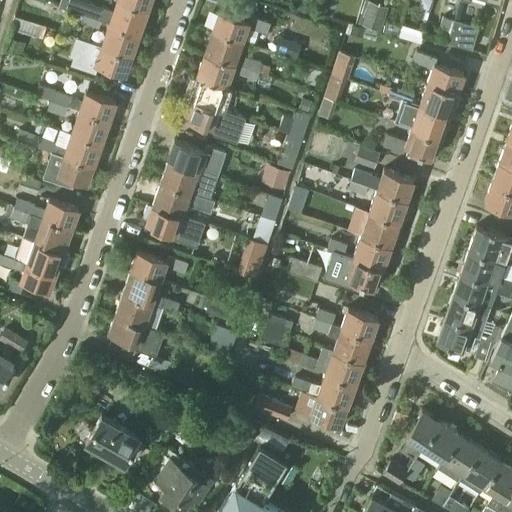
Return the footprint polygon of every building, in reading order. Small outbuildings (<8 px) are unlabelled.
[(89,0),(61,0),(60,4),(84,12),(102,18),(109,20),(139,31),(147,8),(124,0),(115,0),(113,8),(89,0)] [(368,0),(362,23),(381,28),(388,5),(372,0),(368,0)] [(217,8),(210,27),(241,37),(245,25),(245,24),(266,31),(270,21),(250,14),(248,19),(247,19),(246,18),(217,8)] [(102,18),(84,12),(81,20),(99,26),(102,18)] [(437,34),(447,37),(453,18),(442,15),(437,34)] [(453,18),(447,37),(446,40),(471,48),(475,34),(463,31),(462,30),(465,21),(453,17),(453,18)] [(109,20),(101,43),(131,54),(139,31),(109,20)] [(350,31),(363,35),(365,26),(353,22),(350,31)] [(402,22),(399,34),(420,40),(424,29),(402,22)] [(233,60),(241,37),(210,27),(202,50),(233,60)] [(77,35),(71,53),(75,55),(72,62),(92,69),(94,62),(125,73),(131,54),(101,43),(77,35)] [(10,38),(7,49),(22,54),(26,43),(10,38)] [(457,89),(464,70),(434,60),(436,54),(416,47),(412,58),(432,65),(427,78),(457,89)] [(225,84),(233,60),(202,50),(194,73),(225,84)] [(336,54),(331,71),(346,76),(352,60),(336,54)] [(260,69),(262,62),(245,56),(243,64),(260,69)] [(243,64),(240,72),(257,78),(260,69),(243,64)] [(217,107),(225,84),(194,73),(187,96),(217,107)] [(341,98),(347,77),(332,73),(326,93),(341,98)] [(449,112),(452,102),(456,104),(460,93),(456,92),(457,89),(427,78),(419,101),(449,112)] [(39,83),(36,93),(51,98),(68,104),(78,108),(77,111),(107,121),(114,100),(85,89),(81,101),(71,97),(72,95),(39,83)] [(412,99),(415,91),(398,86),(395,93),(412,99)] [(187,96),(180,115),(208,125),(207,129),(237,139),(245,116),(217,107),(187,96)] [(309,111),(312,99),(303,96),(299,108),(309,111)] [(412,99),(403,96),(395,119),(411,124),(441,135),(449,112),(419,101),(412,99)] [(51,98),(47,109),(65,115),(68,104),(51,98)] [(99,143),(107,121),(77,111),(70,133),(99,143)] [(43,130),(46,122),(38,119),(35,127),(43,130)] [(293,120),(289,132),(305,137),(309,125),(293,120)] [(434,154),(441,135),(411,124),(406,139),(386,131),(383,142),(402,149),(405,143),(434,154)] [(57,140),(53,151),(62,154),(92,165),(99,143),(70,133),(60,129),(57,140)] [(289,132),(283,150),(298,156),(305,137),(289,132)] [(511,159),(511,133),(508,132),(500,155),(511,159)] [(39,134),(35,145),(51,150),(53,151),(57,140),(39,134)] [(218,174),(226,149),(205,142),(203,148),(174,138),(168,157),(197,167),(218,174)] [(379,151),(360,144),(355,159),(374,166),(379,151)] [(53,151),(51,150),(43,175),(72,185),(74,179),(86,183),(92,165),(62,154),(53,151)] [(0,166),(7,169),(11,157),(0,153),(0,166)] [(511,184),(511,159),(500,155),(492,178),(511,184)] [(160,180),(189,190),(197,167),(168,157),(160,180)] [(280,165),(273,184),(284,187),(291,169),(280,165)] [(375,188),(405,198),(413,176),(383,166),(379,176),(375,187),(375,188)] [(379,176),(355,167),(351,178),(368,184),(375,187),(379,176)] [(368,184),(351,178),(348,188),(365,194),(368,184)] [(511,210),(511,184),(492,178),(484,201),(511,210)] [(160,180),(152,202),(181,212),(185,201),(211,210),(215,199),(198,193),(189,190),(160,180)] [(297,184),(293,195),(306,199),(310,188),(297,184)] [(398,220),(405,198),(375,188),(368,210),(398,220)] [(258,236),(272,239),(281,194),(267,191),(258,236)] [(44,206),(35,203),(35,202),(17,195),(13,208),(70,227),(77,207),(47,196),(44,206)] [(205,220),(181,212),(152,202),(146,221),(174,231),(172,237),(196,245),(205,220)] [(368,210),(355,205),(347,227),(360,232),(390,242),(398,220),(368,210)] [(62,248),(70,227),(13,208),(10,216),(28,222),(23,234),(62,248)] [(511,249),(511,236),(476,223),(468,246),(505,259),(509,248),(511,249)] [(382,264),(390,242),(360,232),(352,254),(382,264)] [(54,271),(62,248),(23,234),(15,257),(54,271)] [(345,251),(348,242),(331,236),(328,246),(345,251)] [(250,237),(246,250),(251,252),(261,255),(265,242),(250,237)] [(468,246),(460,269),(486,279),(498,283),(511,288),(511,279),(500,275),(505,260),(468,246)] [(137,248),(131,267),(158,277),(163,263),(185,271),(188,259),(166,252),(164,258),(163,257),(137,248)] [(375,284),(382,264),(352,254),(352,255),(338,250),(332,269),(375,284)] [(0,261),(21,269),(18,279),(48,290),(54,271),(15,257),(0,251),(0,261)] [(321,265),(291,255),(286,268),(317,279),(321,265)] [(131,267),(123,290),(150,300),(161,304),(164,305),(177,309),(179,302),(163,296),(154,288),(155,286),(158,277),(131,267)] [(486,279),(460,269),(452,292),(478,301),(478,300),(486,279)] [(511,291),(511,288),(498,283),(495,290),(510,296),(511,291)] [(123,290),(115,313),(142,323),(156,328),(164,305),(161,304),(150,300),(123,290)] [(478,301),(452,292),(444,314),(497,333),(500,325),(486,320),(491,305),(478,300),(478,301)] [(194,302),(206,307),(210,298),(197,293),(194,302)] [(229,318),(233,305),(210,296),(205,309),(207,311),(207,314),(212,315),(213,313),(229,318)] [(369,334),(376,314),(347,304),(340,324),(369,334)] [(332,321),(336,311),(319,305),(315,315),(332,321)] [(511,309),(490,357),(498,361),(492,374),(511,383),(511,309)] [(289,332),(293,320),(269,311),(265,323),(289,332)] [(115,313),(108,332),(134,341),(132,346),(156,354),(164,330),(156,328),(142,323),(115,313)] [(488,360),(489,357),(497,333),(444,314),(436,337),(470,350),(475,335),(480,336),(480,337),(474,355),(488,360)] [(329,332),(332,321),(315,315),(312,326),(329,332)] [(208,347),(234,352),(238,327),(213,322),(208,347)] [(265,323),(260,336),(285,344),(289,332),(265,323)] [(362,356),(369,334),(340,324),(332,346),(362,356)] [(0,338),(21,351),(28,339),(6,326),(0,336),(0,338)] [(354,379),(362,356),(332,346),(323,343),(318,357),(303,351),(299,360),(354,379)] [(0,383),(11,363),(10,362),(11,359),(0,352),(0,383)] [(175,366),(171,374),(182,379),(186,371),(175,366)] [(295,375),(292,384),(303,387),(316,392),(346,402),(354,379),(325,369),(320,384),(295,375)] [(302,390),(296,407),(310,412),(339,422),(346,402),(316,392),(303,387),(302,390)] [(288,419),(293,405),(258,393),(254,407),(288,419)] [(413,456),(438,416),(421,405),(404,432),(405,433),(398,446),(413,456)] [(102,414),(86,442),(93,445),(91,449),(103,456),(106,452),(124,462),(140,435),(102,414)] [(442,457),(459,429),(438,416),(413,456),(415,457),(423,444),(442,457)] [(246,419),(232,440),(243,446),(256,426),(246,419)] [(459,429),(442,457),(443,457),(437,466),(458,479),(459,477),(463,470),(480,443),(459,429)] [(285,511),(261,497),(278,469),(286,457),(259,440),(251,453),(214,511),(285,511)] [(480,443),(463,470),(459,477),(480,491),(484,484),(484,483),(501,456),(480,443)] [(168,457),(154,480),(165,486),(161,494),(183,507),(191,495),(196,499),(198,500),(212,476),(172,452),(168,457)] [(494,511),(496,509),(511,483),(511,462),(501,456),(484,483),(494,490),(480,511),(494,511)] [(406,468),(401,475),(411,481),(423,463),(413,457),(406,468)] [(390,459),(383,470),(398,480),(401,475),(406,468),(390,459)] [(442,483),(432,498),(443,504),(449,494),(452,489),(442,483)] [(501,511),(511,511),(511,483),(496,509),(501,511)] [(413,511),(417,504),(391,490),(385,502),(372,494),(361,511),(413,511)] [(29,511),(36,502),(21,493),(15,504),(28,511),(29,511)] [(465,511),(469,506),(449,494),(443,504),(458,511),(465,511)]
